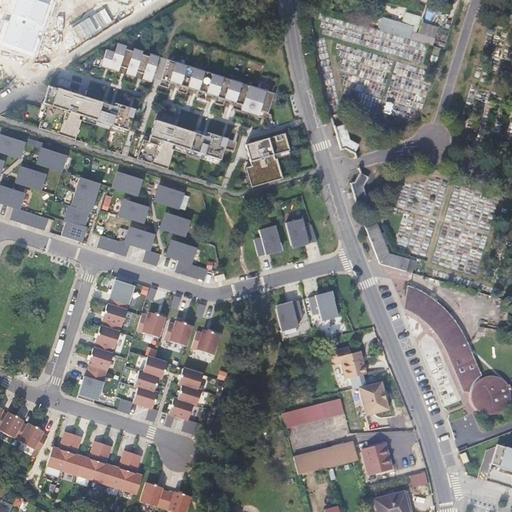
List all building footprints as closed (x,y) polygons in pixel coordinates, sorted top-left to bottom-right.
[(27,49),(35,52),(42,32),(38,31),(48,0),(15,0),(11,14),(8,21),(4,20),(0,32),(0,45),(10,49),(26,54),(27,49)] [(10,0),(7,13),(11,14),(15,0),(10,0)] [(48,0),(38,31),(42,32),(53,0),(48,0)] [(105,8),(79,23),(86,35),(112,20),(105,8)] [(382,18),(379,30),(422,43),(424,37),(415,34),(420,17),(406,13),(403,24),(382,18)] [(434,40),(424,37),(422,43),(432,46),(434,40)] [(150,82),(159,57),(150,54),(149,56),(141,54),(142,51),(133,48),(132,51),(125,49),(126,46),(117,43),(114,51),(106,49),(101,66),(118,72),(120,66),(127,68),(125,74),(134,77),(136,71),(143,73),(141,79),(150,82)] [(274,93),(167,59),(159,85),(168,88),(170,82),(179,85),(178,88),(177,88),(176,91),(186,94),(188,88),(197,91),(196,94),(195,94),(195,96),(205,100),(207,94),(216,96),(215,100),(214,99),(213,102),(223,105),(225,99),(234,102),(233,105),(232,105),(231,108),(266,119),(267,116),(268,116),(268,113),(267,113),(274,93)] [(56,87),(81,95),(82,92),(57,84),(56,87)] [(56,87),(48,85),(45,93),(42,102),(45,103),(38,128),(68,138),(71,130),(77,132),(81,120),(78,119),(80,115),(127,130),(131,118),(141,121),(144,112),(114,102),(113,106),(101,102),(81,95),(56,87)] [(193,132),(155,120),(148,141),(142,140),(136,159),(161,167),(164,159),(169,161),(173,149),(171,149),(172,144),(220,160),(224,148),(234,151),(237,142),(207,132),(205,136),(193,132)] [(344,126),(335,129),(339,141),(349,138),(344,126)] [(205,136),(207,132),(195,128),(193,132),(205,136)] [(74,140),(77,132),(71,130),(68,138),(74,140)] [(290,150),(284,133),(245,144),(251,166),(245,168),(251,187),(277,179),(275,172),(280,170),(276,158),(274,159),(273,155),(290,150)] [(0,134),(0,151),(17,157),(19,150),(22,142),(0,134)] [(349,141),(349,138),(339,141),(341,150),(345,149),(355,154),(359,146),(349,141)] [(41,158),(39,164),(61,171),(66,156),(44,149),(41,158)] [(20,176),(17,183),(39,190),(44,175),(22,168),(20,176)] [(117,172),(112,188),(134,195),(137,185),(139,179),(117,172)] [(355,182),(351,183),(353,192),(363,189),(363,186),(368,177),(360,173),(355,182)] [(80,177),(75,192),(93,198),(95,192),(98,183),(80,177)] [(0,192),(0,202),(14,207),(19,209),(24,193),(2,186),(0,192)] [(161,194),(158,202),(181,210),(186,194),(163,186),(161,194)] [(363,189),(353,192),(357,205),(367,202),(363,189)] [(70,206),(89,212),(91,204),(93,198),(75,192),(70,206)] [(123,200),(118,215),(141,222),(143,213),(146,207),(123,200)] [(70,206),(66,221),(84,227),(87,218),(89,212),(70,206)] [(19,209),(14,207),(10,219),(44,230),(48,218),(19,209)] [(165,222),(163,230),(184,237),(189,221),(167,214),(165,222)] [(309,244),(318,241),(312,225),(305,227),(303,219),(286,223),(292,245),(308,241),(309,244)] [(66,221),(61,236),(79,241),(83,230),(84,227),(66,221)] [(377,224),(366,228),(380,263),(405,271),(409,260),(389,253),(386,244),(390,242),(385,232),(381,233),(377,224)] [(254,240),(259,256),(266,254),(266,252),(282,248),(276,226),(260,230),(262,238),(254,240)] [(130,227),(125,243),(130,244),(146,249),(149,241),(151,234),(130,227)] [(101,235),(97,247),(126,256),(130,244),(125,243),(101,235)] [(171,249),(168,257),(179,260),(190,264),(195,248),(173,241),(171,249)] [(146,249),(143,262),(156,266),(160,254),(146,249)] [(416,259),(414,267),(421,270),(424,261),(416,259)] [(179,260),(175,272),(204,281),(208,269),(190,264),(179,260)] [(224,273),(215,276),(217,282),(226,279),(224,273)] [(116,277),(109,298),(111,299),(129,304),(134,289),(130,287),(132,282),(116,277)] [(471,388),(473,389),(476,385),(480,381),(485,377),(471,341),(468,336),(466,332),(464,327),(458,319),(456,315),(453,311),(450,308),(447,306),(439,300),(433,296),(430,294),(426,292),(422,291),(406,284),(405,307),(413,311),(420,315),(425,318),(431,323),(434,326),(437,329),(442,335),(445,341),(448,345),(449,348),(451,352),(466,389),(470,390),(471,388)] [(157,290),(150,288),(147,300),(153,302),(157,290)] [(322,320),(339,316),(333,293),(316,298),(315,296),(308,298),(313,314),(320,313),(322,320)] [(181,298),(175,296),(171,307),(178,310),(181,298)] [(109,305),(127,311),(129,304),(111,299),(109,305)] [(276,309),(282,331),(299,327),(297,319),(304,317),(299,300),(292,302),(293,304),(276,309)] [(206,305),(199,303),(195,316),(202,318),(206,305)] [(104,321),(122,326),(127,311),(109,305),(107,304),(106,307),(107,307),(103,318),(103,317),(102,320),(104,321)] [(142,314),(137,330),(158,337),(165,317),(162,316),(162,317),(151,313),(149,312),(148,316),(142,314)] [(122,326),(104,321),(102,327),(119,332),(122,326)] [(170,323),(164,339),(186,346),(192,326),(190,325),(189,326),(179,322),(176,321),(175,325),(170,323)] [(97,342),(114,348),(119,332),(102,327),(100,326),(99,329),(100,329),(96,339),(95,342),(97,342)] [(197,331),(192,348),(213,355),(220,335),(217,334),(206,331),(206,330),(204,330),(203,333),(197,331)] [(114,348),(97,342),(95,349),(112,354),(114,348)] [(367,373),(360,350),(351,353),(349,347),(333,351),(331,356),(332,361),(337,364),(341,362),(346,379),(367,373)] [(91,364),(107,370),(112,354),(95,349),(93,348),(92,351),(93,351),(89,361),(88,363),(91,364)] [(166,366),(167,363),(147,357),(143,372),(158,378),(162,379),(163,376),(162,376),(166,366)] [(103,383),(107,370),(91,364),(86,377),(103,383)] [(203,375),(183,369),(182,371),(183,371),(179,382),(179,381),(178,384),(182,385),(198,390),(203,375)] [(158,380),(158,378),(143,372),(139,371),(134,386),(138,387),(154,392),(154,390),(157,380),(158,380)] [(86,377),(84,376),(77,398),(93,403),(95,397),(99,398),(104,383),(103,383),(86,377)] [(476,385),(473,389),(472,392),(475,395),(477,398),(479,401),(479,405),(479,408),(478,412),(482,414),(486,415),(490,416),(494,416),(498,415),(502,413),(505,410),(508,406),(510,403),(510,398),(510,394),(510,390),(508,386),(505,383),(502,380),(498,378),(494,377),(490,377),(485,377),(480,381),(476,385)] [(389,409),(381,381),(352,389),(359,416),(389,409)] [(178,397),(177,399),(193,405),(196,406),(201,391),(198,390),(182,385),(181,387),(182,387),(178,398),(178,397)] [(149,408),(152,409),(153,406),(156,396),(157,396),(157,393),(154,392),(138,387),(133,402),(149,408)] [(169,411),(169,414),(175,416),(185,419),(188,420),(193,405),(177,399),(174,398),(173,401),(170,411),(169,411)] [(316,421),(344,413),(341,398),(312,406),(316,421)] [(133,402),(121,399),(117,411),(129,414),(133,402)] [(294,427),(316,421),(312,406),(289,412),(294,427)] [(154,422),(158,410),(152,409),(149,408),(146,420),(154,422)] [(0,427),(0,430),(13,438),(22,422),(23,420),(20,419),(11,414),(9,412),(8,414),(0,427)] [(289,428),(294,427),(289,412),(285,413),(289,428)] [(171,428),(175,416),(169,414),(168,414),(164,425),(171,428)] [(193,435),(197,423),(188,420),(185,419),(181,431),(193,435)] [(13,438),(19,441),(28,425),(22,422),(13,438)] [(19,441),(33,449),(42,433),(43,431),(41,430),(40,431),(31,425),(29,423),(28,425),(19,441)] [(65,432),(60,445),(69,448),(73,434),(65,432)] [(42,433),(33,449),(39,452),(47,436),(42,433)] [(81,437),(73,434),(69,448),(77,451),(81,437)] [(95,441),(90,455),(99,458),(103,444),(95,441)] [(352,442),(323,449),(328,468),(357,461),(352,442)] [(111,447),(103,444),(99,458),(107,460),(111,447)] [(385,444),(362,449),(369,476),(392,470),(385,444)] [(62,471),(69,448),(60,445),(59,449),(52,447),(46,466),(62,471)] [(511,449),(506,448),(496,445),(493,453),(485,481),(493,483),(511,489),(511,449)] [(77,451),(69,448),(62,471),(76,475),(82,457),(76,455),(77,451)] [(323,449),(293,457),(298,476),(328,468),(323,449)] [(124,451),(120,464),(128,467),(133,453),(124,451)] [(141,456),(133,453),(128,467),(137,470),(141,456)] [(89,459),(82,457),(76,475),(91,480),(99,458),(90,455),(89,459)] [(107,460),(99,458),(91,480),(106,485),(112,466),(106,464),(107,460)] [(119,468),(112,466),(106,485),(121,490),(128,467),(120,464),(119,468)] [(137,470),(128,467),(121,490),(136,494),(142,476),(135,474),(137,470)] [(428,484),(425,472),(407,477),(411,489),(428,484)] [(149,484),(147,483),(140,502),(156,507),(161,490),(162,488),(159,487),(149,484)] [(168,492),(161,490),(156,507),(162,509),(168,492)] [(174,494),(168,492),(162,509),(168,511),(174,494)] [(177,493),(175,492),(174,494),(168,511),(170,511),(185,511),(190,497),(188,496),(187,496),(177,493)] [(405,493),(375,500),(378,511),(409,511),(405,493)] [(20,507),(24,499),(18,496),(14,505),(20,507)]
